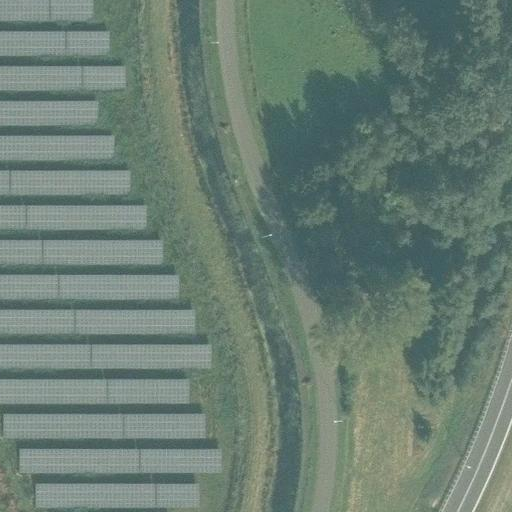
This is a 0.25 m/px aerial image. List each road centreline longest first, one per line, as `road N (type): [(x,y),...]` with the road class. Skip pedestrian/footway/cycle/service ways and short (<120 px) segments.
road 1 (unclassified): [(320,511),(327,449),(321,360),(236,111),(224,0)]
road 2 (motorway): [(511,397),(465,511)]
